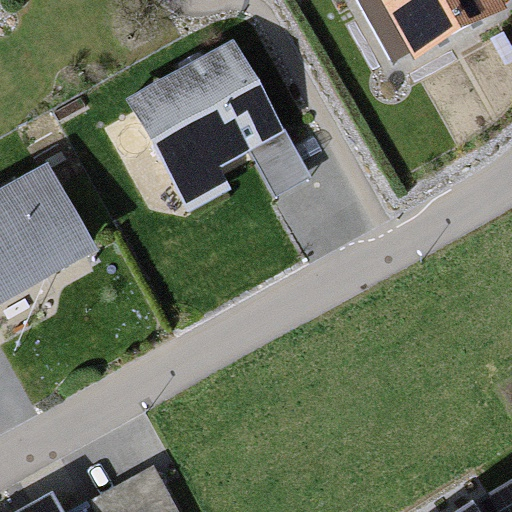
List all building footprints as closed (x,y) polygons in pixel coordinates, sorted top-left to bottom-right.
[(393,0),(422,52),(495,12),(488,0),(393,0)] [(276,134),(233,58),(140,110),(182,186),(276,134)] [(0,299),(87,252),(48,182),(0,208),(0,299)] [(179,511),(160,476),(95,511),(92,511),(90,506),(78,511),(179,511)] [(511,511),(511,498),(489,511),(511,511)]
